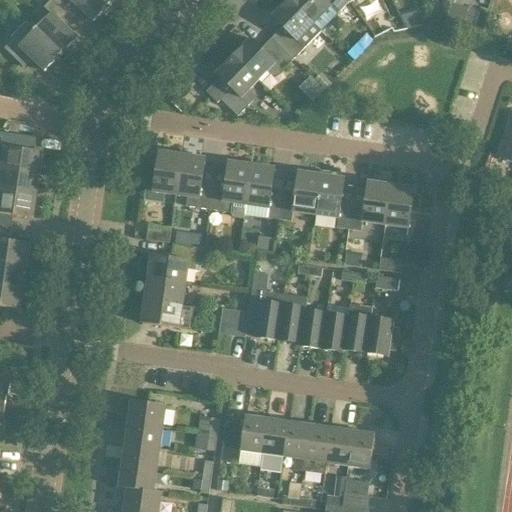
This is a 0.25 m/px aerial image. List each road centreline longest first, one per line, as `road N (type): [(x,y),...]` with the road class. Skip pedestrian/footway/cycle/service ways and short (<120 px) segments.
road 1 (residential): [(417,397),(447,185),(436,158),(98,113)]
road 2 (residential): [(417,397),(65,342)]
road 3 (residential): [(65,342),(96,128)]
road 4 (residential): [(43,509),(65,342)]
road 5 (residential): [(98,113),(105,84),(187,0)]
